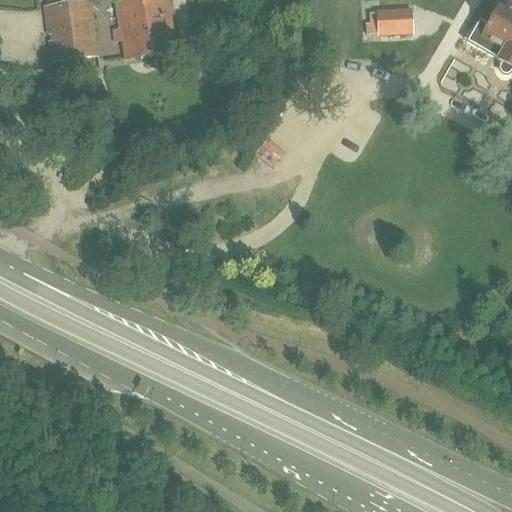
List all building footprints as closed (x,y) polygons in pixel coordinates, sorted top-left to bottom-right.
[(122,0),(116,1),(120,30),(112,31),(115,44),(122,43),(123,47),(126,63),(177,54),(174,38),(168,0),(122,0)] [(485,25),(480,22),(467,44),(496,61),(496,63),(501,66),(499,70),(500,73),(503,76),(505,77),(508,77),(510,76),(511,74),(511,0),(494,0),(490,6),(495,8),(485,25)] [(53,64),(96,58),(89,4),(45,10),(49,36),(52,35),(53,43),(50,44),(53,64)] [(367,37),(378,37),(378,40),(413,37),(412,11),(376,13),(376,14),(369,15),(369,26),(366,26),(367,37)] [(32,72),(0,65),(0,95),(27,101),(32,72)]
